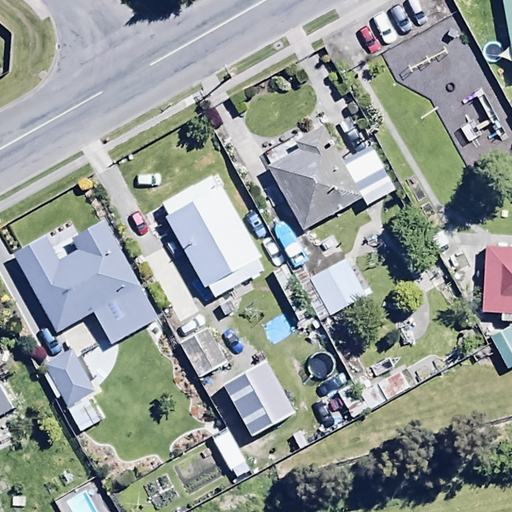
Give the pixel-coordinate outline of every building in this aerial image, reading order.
[(511,0),(501,0),(511,66),(511,0)] [(261,160),(268,172),(304,236),(360,203),(364,211),(395,193),(371,152),(342,168),(319,127),(261,160)] [(511,194),(511,160),(498,168),(511,194)] [(264,273),(211,178),(160,205),(170,222),(166,224),(204,293),(208,291),(214,301),(264,273)] [(158,325),(104,227),(74,243),(66,230),(12,259),(55,338),(92,318),(110,351),(158,325)] [(511,251),(485,251),(483,318),(500,319),(500,324),(511,324),(511,251)] [(363,300),(345,266),(310,285),(328,319),(363,300)] [(226,368),(207,331),(179,346),(198,383),(226,368)] [(511,335),(510,331),(489,342),(507,374),(511,371),(511,335)] [(94,395),(75,354),(40,371),(56,404),(62,400),(79,435),(98,426),(85,399),(94,395)] [(351,384),(342,369),(313,387),(322,402),(351,384)] [(409,391),(400,374),(359,396),(368,413),(409,391)] [(0,421),(15,412),(0,386),(0,457),(9,452),(0,437),(0,421)]
